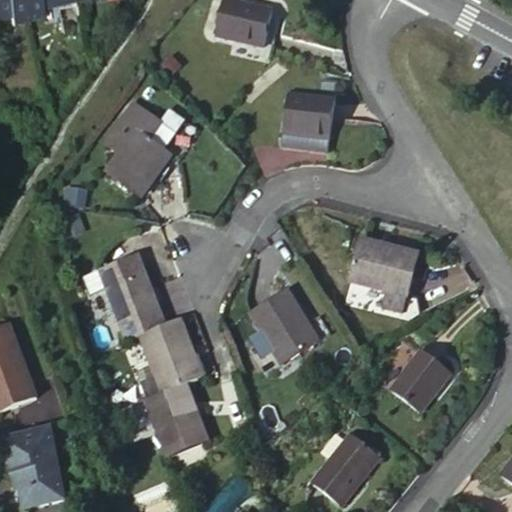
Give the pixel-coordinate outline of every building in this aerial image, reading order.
[(11,28),(26,24),(20,0),(0,0),(0,20),(9,19),(11,28)] [(20,0),(26,24),(41,20),(39,13),(72,5),(71,0),(20,0)] [(224,0),(214,37),(263,48),(271,12),(224,0)] [(104,147),(119,158),(138,133),(148,140),(171,109),(145,90),(104,147)] [(289,97),(283,134),(329,140),(334,103),(289,97)] [(138,133),(119,158),(106,176),(137,198),(168,154),(148,140),(138,133)] [(329,140),(283,134),(281,151),(327,156),(329,140)] [(358,244),(348,281),(388,292),(384,309),(402,314),(407,297),(408,298),(419,261),(358,244)] [(106,289),(127,343),(138,339),(165,329),(153,298),(151,300),(142,275),(106,289)] [(285,292),(250,315),(282,367),(319,344),(285,292)] [(184,387),(198,382),(178,324),(165,329),(138,339),(160,396),(184,387)] [(0,414),(37,401),(9,329),(0,332),(0,414)] [(420,355),(391,392),(421,415),(451,377),(420,355)] [(160,396),(147,401),(168,457),(206,443),(184,387),(160,396)] [(1,442),(9,474),(15,472),(23,511),(26,511),(64,504),(49,432),(1,442)] [(350,437),(311,487),(341,509),(379,459),(350,437)] [(511,462),(500,478),(511,486),(511,462)]
